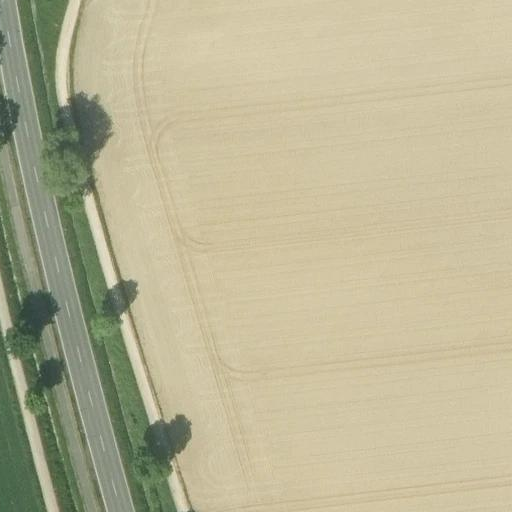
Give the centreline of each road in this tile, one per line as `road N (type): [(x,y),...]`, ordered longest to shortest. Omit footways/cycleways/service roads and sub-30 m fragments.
road 1 (secondary): [(120,511),(44,227),(0,0)]
road 2 (track): [(0,307),(52,511)]
